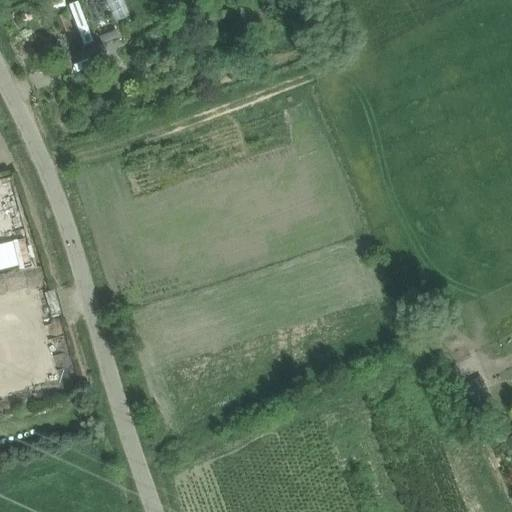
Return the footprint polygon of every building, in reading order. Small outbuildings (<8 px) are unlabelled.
[(107,0),(112,21),(128,17),(124,0),(107,0)] [(195,20),(195,33),(204,33),(204,20),(195,20)] [(0,275),(21,270),(14,245),(0,249),(0,275)] [(44,321),(27,325),(31,341),(10,345),(13,359),(50,351),(44,321)] [(473,402),(491,393),(483,376),(465,385),(473,402)]
